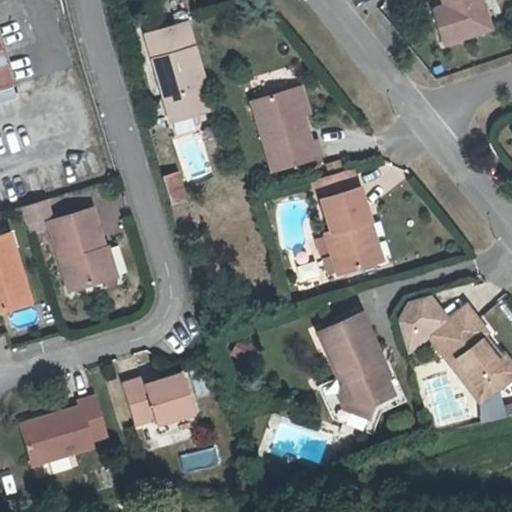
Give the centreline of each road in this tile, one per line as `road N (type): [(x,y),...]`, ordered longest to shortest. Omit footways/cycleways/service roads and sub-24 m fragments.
road 1 (residential): [(88,0),(171,308),(148,333),(0,374)]
road 2 (residential): [(325,0),(419,116)]
road 3 (residential): [(419,116),(511,233)]
